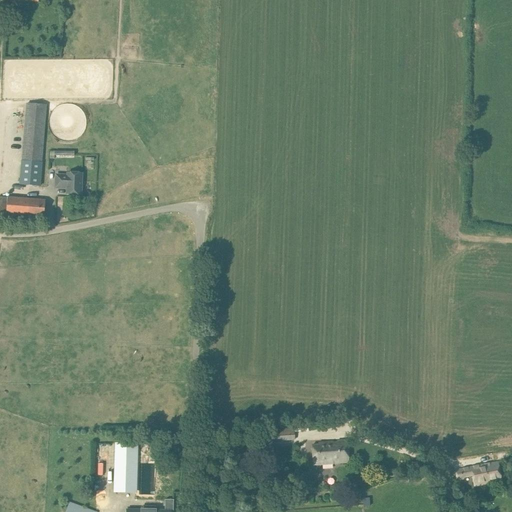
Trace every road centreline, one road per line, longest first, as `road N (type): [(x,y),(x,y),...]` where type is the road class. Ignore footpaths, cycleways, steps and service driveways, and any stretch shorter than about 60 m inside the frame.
road 1 (unclassified): [(191,511),(202,222),(196,206)]
road 2 (residential): [(196,206),(0,229)]
